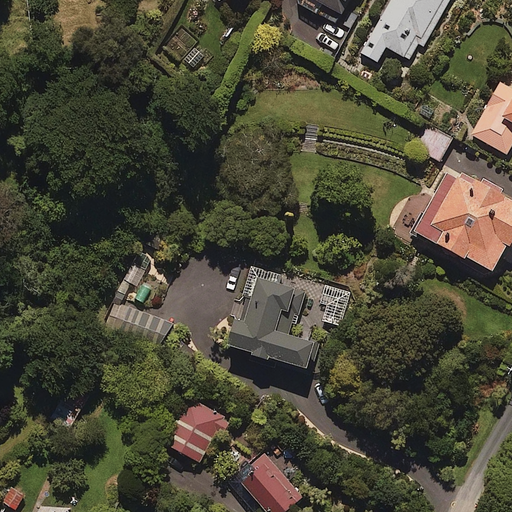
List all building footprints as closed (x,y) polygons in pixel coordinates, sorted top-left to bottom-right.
[(300,0),(298,3),(341,26),(354,0),(300,0)] [(420,44),(424,47),(450,0),(391,0),(361,53),(378,63),(387,47),(410,61),(420,44)] [(511,88),(497,80),(468,134),(508,156),(511,148),(511,88)] [(452,138),(431,127),(419,151),(440,162),(452,138)] [(511,194),(484,180),(483,184),(463,174),(460,180),(449,174),(417,233),(495,274),(509,247),(511,248),(511,194)] [(148,246),(160,252),(169,232),(157,226),(148,246)] [(243,296),(254,299),(247,325),(236,322),(229,349),(310,370),(317,344),(294,338),(306,293),(280,286),(283,275),(251,266),(243,296)] [(172,321),(115,303),(106,331),(163,349),(172,321)] [(164,444),(199,462),(216,429),(223,433),(231,418),(188,397),(164,444)] [(288,511),(304,498),(264,453),(236,477),(267,511),(288,511)] [(15,511),(24,495),(12,489),(0,510),(0,511),(15,511)]
